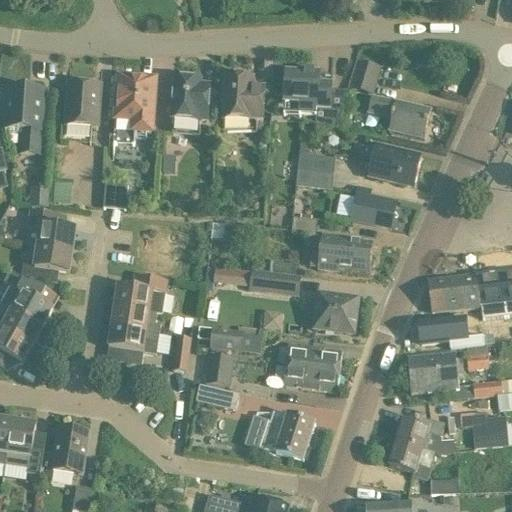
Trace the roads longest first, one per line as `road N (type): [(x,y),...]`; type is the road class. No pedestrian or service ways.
road 1 (residential): [(334,491),(387,332),(511,48)]
road 2 (residential): [(111,44),(431,30),(511,44)]
road 3 (residential): [(334,491),(174,468),(105,408),(80,404)]
road 4 (residential): [(80,404),(104,235)]
